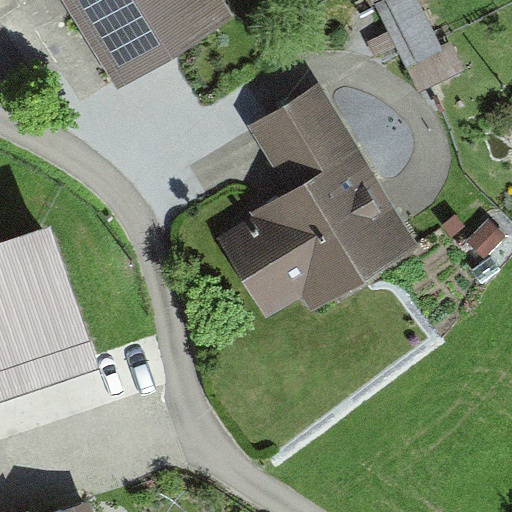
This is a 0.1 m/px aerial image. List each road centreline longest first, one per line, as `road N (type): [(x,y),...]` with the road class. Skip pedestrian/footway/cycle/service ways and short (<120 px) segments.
road 1 (track): [(293,511),(211,448),(157,258),(129,212),(100,176),(51,143),(0,123)]
road 2 (track): [(414,204),(428,181),(429,139),(410,103),(365,78),(329,70),(280,84),(100,176)]
road 3 (track): [(0,478),(201,418)]
road 4 (track): [(33,0),(137,157)]
